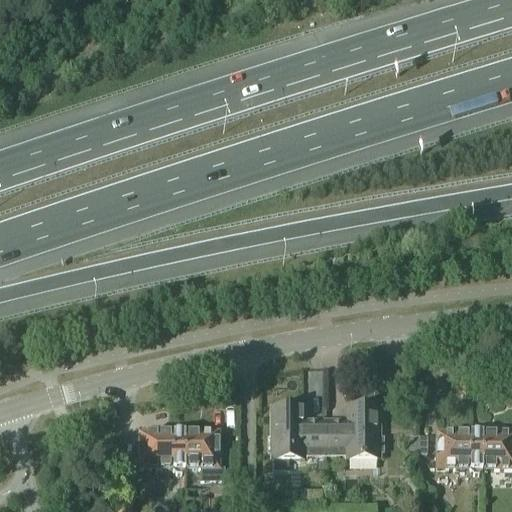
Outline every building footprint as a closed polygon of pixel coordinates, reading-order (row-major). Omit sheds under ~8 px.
[(271,460),(271,466),(303,466),(303,463),(324,463),(324,428),(311,428),(311,430),(303,430),(303,413),(270,414),(271,445),(267,445),(267,460),(271,460)] [(378,444),(378,413),(345,413),(345,429),(337,429),(337,427),(324,428),(324,463),(345,463),(345,466),(378,465),(378,460),(382,460),(382,444),(378,444)] [(175,433),(170,439),(170,456),(181,456),(184,456),(184,476),(200,476),(200,488),(223,488),(223,476),(218,476),(218,439),(186,439),(180,433),(175,433)] [(481,476),(511,476),(511,438),(481,439),(481,437),(478,433),(473,433),(469,437),(469,439),(469,457),(481,457),(481,476)] [(435,476),(469,476),(469,478),(472,481),(478,481),(481,478),(481,476),(481,457),(469,457),(469,439),(435,438),(435,476)] [(137,439),(137,475),(172,476),(176,480),(181,480),(184,477),(184,476),(184,456),(181,456),(170,456),(170,439),(137,439)] [(409,455),(418,456),(418,441),(409,441),(409,455)] [(426,442),(418,441),(418,456),(417,459),(426,460),(426,442)] [(229,452),(229,472),(239,472),(238,452),(229,452)] [(115,486),(131,486),(131,474),(115,474),(115,486)]
